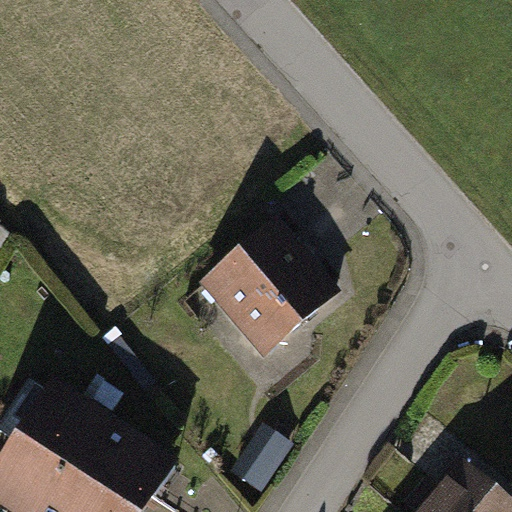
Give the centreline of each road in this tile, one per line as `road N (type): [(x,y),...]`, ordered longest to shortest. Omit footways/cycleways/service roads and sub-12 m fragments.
road 1 (residential): [(239,0),(462,248)]
road 2 (residential): [(311,511),(446,296),(462,248)]
